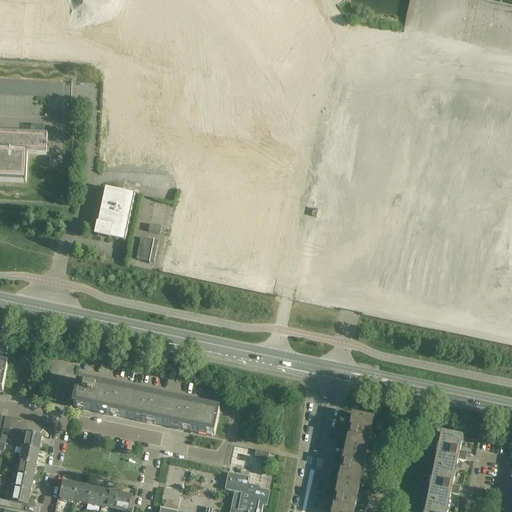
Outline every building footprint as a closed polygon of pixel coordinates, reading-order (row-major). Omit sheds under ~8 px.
[(47,135),(0,132),(0,182),(26,184),(28,155),(46,156),(47,135)] [(106,189),(98,227),(97,235),(110,238),(109,239),(126,242),(136,195),(106,189)] [(150,225),(148,233),(161,235),(162,228),(150,225)] [(137,260),(154,264),(159,242),(141,239),(137,260)] [(0,392),(3,394),(3,392),(8,369),(7,370),(0,368),(0,392)] [(214,438),(215,437),(219,413),(219,414),(92,388),(92,387),(79,384),(74,409),(214,438)] [(352,416),(346,445),(345,448),(366,453),(373,420),(352,416)] [(11,418),(5,417),(3,429),(9,430),(11,418)] [(17,420),(11,418),(9,430),(15,431),(17,420)] [(23,421),(17,420),(15,431),(21,433),(23,421)] [(29,422),(23,421),(21,433),(25,434),(27,434),(29,422)] [(35,423),(29,422),(27,434),(33,435),(35,423)] [(41,425),(35,423),(33,435),(39,437),(41,425)] [(25,434),(22,448),(40,451),(43,437),(39,437),(33,435),(27,434),(25,434)] [(460,452),(463,438),(441,434),(439,448),(438,448),(436,456),(437,456),(435,467),(456,471),(458,460),(465,462),(467,453),(460,452)] [(37,465),(40,451),(22,448),(20,461),(37,465)] [(345,448),(341,471),(338,483),(359,487),(366,453),(345,448)] [(269,454),(256,451),(255,457),(268,459),(269,454)] [(34,479),(37,465),(20,461),(17,475),(11,474),(34,479)] [(460,488),(453,486),(456,471),(435,467),(432,482),(431,482),(429,490),(430,490),(428,502),(449,506),(451,495),(458,496),(460,488)] [(31,492),(34,479),(11,474),(8,488),(14,489),(31,492)] [(228,475),(225,491),(234,493),(230,511),(214,511),(215,510),(207,509),(206,511),(174,511),(161,509),(161,510),(162,510),(161,511),(261,511),(263,507),(267,507),(270,493),(249,488),(251,479),(250,479),(250,480),(229,475),(228,475)] [(74,503),(78,485),(64,482),(60,500),(74,503)] [(338,483),(331,511),(353,511),(359,487),(338,483)] [(91,488),(78,485),(74,503),(88,506),(91,488)] [(105,491),(91,488),(88,506),(101,508),(105,491)] [(31,492),(14,489),(11,502),(0,499),(0,506),(20,511),(21,505),(28,507),(31,492)] [(101,508),(115,511),(119,494),(105,491),(101,508)] [(119,494),(115,511),(118,511),(129,511),(133,497),(119,494)] [(447,511),(449,506),(428,502),(425,511),(447,511)]
